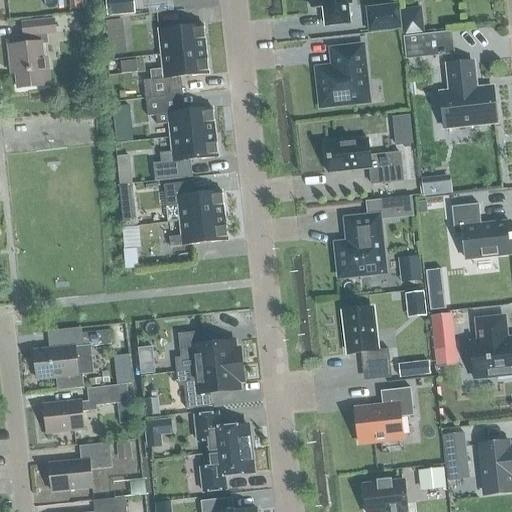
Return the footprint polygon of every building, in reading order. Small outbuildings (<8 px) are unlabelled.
[(70,0),(71,10),(89,9),(88,0),(70,0)] [(133,16),(132,0),(104,0),(106,18),(133,16)] [(325,26),(349,24),(346,4),(351,4),(350,0),(310,0),(311,8),(323,7),(325,26)] [(397,7),(366,10),(368,34),(399,31),(397,7)] [(88,12),(77,13),(78,27),(90,26),(88,12)] [(122,20),(105,22),(107,38),(124,36),(122,20)] [(423,21),(402,23),(403,38),(424,35),(423,21)] [(49,88),(47,61),(43,62),(41,45),(40,46),(40,38),(55,36),(54,22),(22,25),(23,39),(24,39),(25,47),(9,49),(10,68),(15,67),(18,91),(49,88)] [(161,56),(206,51),(203,26),(158,31),(161,56)] [(424,35),(403,38),(406,60),(453,55),(451,33),(424,35)] [(334,68),(318,70),(321,108),(368,103),(362,48),(332,50),(334,68)] [(206,51),(161,56),(162,70),(150,71),(151,81),(209,75),(206,51)] [(135,60),(120,62),(121,75),(136,73),(135,60)] [(440,94),(444,129),(496,123),(492,88),(473,90),(472,82),(475,82),(472,63),(446,66),(449,93),(440,94)] [(177,96),(145,99),(147,117),(155,116),(157,125),(169,124),(170,139),(215,134),(212,109),(179,113),(177,96)] [(128,106),(112,108),(113,120),(130,118),(128,106)] [(215,134),(170,139),(173,163),(218,158),(215,134)] [(368,157),(366,140),(325,144),(328,174),(369,170),(371,185),(402,182),(399,154),(368,157)] [(450,176),(421,180),(423,197),(452,194),(450,176)] [(130,177),(117,178),(118,186),(131,185),(130,177)] [(178,207),(180,223),(225,218),(222,192),(192,195),(191,183),(161,187),(164,209),(178,207)] [(131,185),(118,186),(120,203),(133,201),(131,185)] [(407,214),(405,198),(380,201),(382,217),(407,214)] [(511,235),(509,223),(481,226),(478,205),(451,208),(454,236),(462,235),(465,260),(511,254),(511,248),(511,242),(511,241),(511,237),(511,235)] [(347,233),(335,235),(339,278),(384,273),(378,217),(346,221),(347,233)] [(225,218),(180,223),(181,237),(169,238),(170,248),(227,241),(225,218)] [(139,227),(122,229),(122,239),(140,238),(139,227)] [(137,271),(136,253),(122,254),(123,272),(137,271)] [(418,258),(406,260),(409,283),(421,282),(418,258)] [(441,286),(427,288),(429,310),(444,308),(441,286)] [(423,293),(404,295),(406,309),(425,307),(423,293)] [(360,354),(362,370),(390,367),(388,350),(376,351),(371,309),(343,312),(348,355),(360,354)] [(470,344),(474,380),(497,377),(498,381),(511,379),(511,339),(506,340),(504,318),(476,321),(478,343),(470,344)] [(453,342),(451,328),(431,331),(433,344),(453,342)] [(57,392),(65,391),(83,389),(82,376),(90,375),(92,372),(91,360),(89,358),(88,347),(110,345),(109,331),(81,334),(83,347),(75,348),(34,352),(37,380),(56,378),(57,392)] [(194,371),(240,366),(239,349),(236,349),(235,343),(205,346),(203,332),(178,335),(180,360),(193,358),(194,371)] [(138,349),(141,376),(155,375),(152,348),(138,349)] [(428,361),(399,364),(401,377),(430,374),(428,361)] [(240,366),(194,371),(195,384),(183,386),(186,410),(212,407),(210,393),(240,390),(239,384),(242,384),(240,366)] [(129,373),(120,374),(121,385),(130,384),(129,373)] [(126,385),(117,386),(86,390),(88,402),(81,403),(81,402),(43,407),(46,434),(84,430),(82,413),(96,411),(96,407),(118,404),(119,417),(130,416),(126,385)] [(358,444),(402,439),(400,418),(413,417),(410,389),(380,392),(382,408),(355,411),(358,444)] [(155,400),(141,402),(143,418),(156,417),(155,400)] [(210,455),(250,450),(247,426),(219,430),(218,415),(194,417),(197,442),(208,441),(210,455)] [(169,437),(167,422),(143,425),(145,440),(169,437)] [(463,435),(443,437),(446,470),(466,469),(463,435)] [(511,447),(510,447),(510,440),(476,444),(482,497),(511,494),(511,447)] [(129,443),(116,444),(117,454),(130,452),(129,443)] [(89,471),(111,468),(109,444),(79,447),(80,462),(49,465),(51,493),(91,489),(89,471)] [(250,450),(210,455),(212,469),(200,470),(202,493),(226,490),(225,477),(253,474),(250,450)] [(443,490),(441,470),(430,471),(431,491),(443,490)] [(364,488),(366,511),(403,511),(407,511),(403,483),(390,484),(390,481),(377,483),(377,486),(364,488)] [(126,511),(125,498),(93,502),(93,511),(126,511)] [(257,511),(257,509),(236,511),(233,511),(232,498),(200,502),(201,511),(257,511)] [(170,511),(169,503),(154,504),(155,511),(170,511)]
